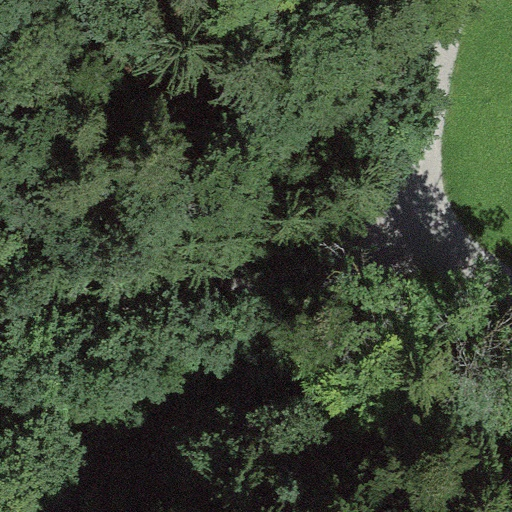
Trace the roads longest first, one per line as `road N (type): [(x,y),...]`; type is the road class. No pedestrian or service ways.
road 1 (track): [(0,316),(74,313),(267,277),(412,229)]
road 2 (track): [(458,0),(412,229),(511,290)]
